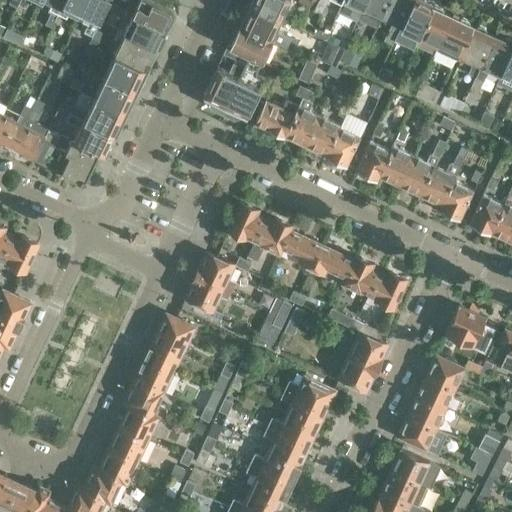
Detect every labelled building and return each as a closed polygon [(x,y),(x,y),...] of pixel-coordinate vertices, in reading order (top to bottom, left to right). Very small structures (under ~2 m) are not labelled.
[(10,0),(6,9),(13,12),(19,0),(10,0)] [(46,0),(51,2),(47,11),(50,12),(45,23),(52,27),(56,18),(61,7),(64,0),(46,0)] [(79,16),(86,0),(64,0),(61,7),(56,18),(63,21),(68,10),(79,16)] [(86,0),(79,16),(97,24),(105,8),(109,0),(108,0),(86,0)] [(109,0),(105,8),(115,12),(119,5),(109,0)] [(108,0),(109,0),(119,5),(128,9),(133,11),(137,0),(108,0)] [(159,0),(137,0),(133,11),(167,27),(174,11),(172,6),(159,0)] [(250,0),(249,4),(280,19),(289,0),(250,0)] [(319,0),(316,8),(323,11),(326,2),(328,3),(329,0),(319,0)] [(342,0),(335,17),(343,21),(347,12),(358,17),(363,7),(366,0),(342,0)] [(366,0),(363,7),(359,17),(377,25),(382,15),(389,0),(366,0)] [(389,0),(382,15),(392,20),(384,39),(392,43),(401,25),(412,0),(389,0)] [(412,0),(401,25),(419,33),(433,4),(425,0),(412,0)] [(244,15),(239,25),(271,40),(289,47),(293,36),(276,29),(280,19),(249,4),(248,6),(246,5),(242,13),(244,15)] [(433,4),(419,33),(418,37),(414,44),(434,53),(437,46),(451,15),(443,12),(442,8),(433,4)] [(124,30),(125,31),(126,31),(126,33),(154,46),(159,44),(167,27),(133,11),(128,9),(124,18),(128,21),(124,30)] [(451,15),(437,46),(434,53),(456,64),(460,56),(469,34),(467,33),(471,24),(469,23),(469,20),(463,17),(460,19),(451,15)] [(230,44),(229,44),(228,45),(261,61),(271,40),(239,25),(238,26),(236,25),(232,34),(234,35),(230,44)] [(470,32),(469,34),(460,56),(473,62),(468,73),(475,76),(480,65),(493,35),(486,31),(485,27),(479,25),(476,27),(475,26),(471,33),(470,32)] [(21,44),(25,35),(8,27),(4,36),(21,44)] [(331,32),(330,32),(320,27),(319,37),(327,40),(331,32)] [(96,29),(90,41),(98,45),(104,33),(96,29)] [(125,31),(114,53),(144,68),(145,65),(150,64),(152,59),(150,55),(154,46),(126,33),(126,31),(125,31)] [(349,39),(331,31),(328,40),(340,45),(333,63),(338,65),(349,39)] [(493,35),(480,65),(465,99),(473,103),(488,69),(500,74),(511,46),(511,39),(506,37),(503,39),(493,35)] [(98,46),(89,42),(83,54),(92,58),(98,46)] [(227,45),(224,52),(245,62),(248,55),(227,45)] [(61,53),(48,46),(44,55),(58,61),(61,53)] [(365,54),(347,46),(342,58),(360,66),(365,54)] [(511,46),(500,74),(501,74),(502,71),(511,75),(511,46)] [(114,53),(104,75),(134,89),(135,87),(139,85),(141,81),(140,77),(144,68),(114,53)] [(298,78),(308,82),(318,61),(308,56),(298,78)] [(223,68),(217,65),(203,96),(225,106),(239,75),(244,66),(233,61),(228,70),(227,70),(223,67),(223,68)] [(239,75),(225,106),(247,116),(254,100),(266,74),(245,64),(244,66),(239,75)] [(343,69),(332,64),(329,72),(340,77),(343,69)] [(379,76),(391,81),(396,70),(383,65),(379,76)] [(403,74),(398,84),(410,90),(415,80),(403,74)] [(104,75),(94,97),(123,111),(124,109),(129,107),(131,103),(129,99),(134,89),(104,75)] [(73,77),(69,85),(81,91),(84,83),(73,77)] [(434,102),(440,90),(421,81),(415,94),(434,102)] [(296,92),(310,99),(314,91),(300,84),(296,92)] [(464,101),(445,92),(439,105),(458,114),(464,101)] [(300,104),(286,134),(294,138),(297,141),(306,145),(320,114),(309,109),(313,101),(303,96),(300,104)] [(59,107),(83,119),(113,133),(114,130),(119,129),(121,124),(119,120),(123,111),(94,97),(86,113),(62,101),(59,107)] [(24,124),(11,148),(33,159),(45,135),(48,129),(35,122),(45,102),(38,98),(32,109),(27,118),(24,124)] [(262,107),(255,122),(268,128),(284,136),(285,134),(286,134),(300,104),(298,104),(295,111),(266,98),(264,102),(262,107)] [(342,103),(338,113),(344,116),(346,113),(349,106),(342,103)] [(25,104),(20,114),(27,118),(32,109),(25,104)] [(71,138),(70,140),(103,154),(104,152),(109,150),(111,146),(109,142),(113,133),(83,119),(59,107),(55,114),(79,127),(74,140),(71,138)] [(484,110),(479,124),(488,128),(494,115),(484,110)] [(3,113),(0,118),(0,141),(11,148),(24,124),(12,117),(3,113)] [(326,153),(325,155),(347,165),(351,155),(360,135),(364,128),(357,125),(359,120),(346,113),(344,116),(340,124),(326,153)] [(320,114),(306,145),(314,149),(317,149),(326,153),(340,124),(332,120),(320,114)] [(444,117),(441,124),(451,129),(455,121),(444,117)] [(403,122),(396,137),(404,140),(410,125),(403,122)] [(380,135),(384,126),(377,123),(373,132),(379,136),(380,135)] [(45,135),(33,159),(51,167),(81,181),(86,180),(87,177),(98,152),(103,154),(70,140),(66,150),(55,145),(60,135),(48,129),(45,135)] [(414,154),(400,184),(421,194),(435,164),(446,141),(439,138),(432,153),(430,152),(427,160),(418,156),(414,154)] [(360,159),(356,169),(377,180),(379,174),(390,150),(378,144),(369,140),(360,159)] [(390,150),(379,174),(389,178),(391,181),(395,183),(398,183),(400,184),(414,154),(393,144),(390,150)] [(435,164),(421,194),(423,195),(426,197),(429,199),(433,199),(441,203),(452,179),(454,174),(468,148),(461,145),(453,162),(450,161),(446,169),(435,164)] [(478,181),(481,172),(475,169),(471,177),(478,181)] [(497,179),(490,176),(487,185),(494,188),(497,179)] [(452,179),(441,203),(438,208),(460,218),(474,188),(452,179)] [(474,212),(469,223),(491,233),(492,231),(506,201),(505,201),(503,203),(483,193),(474,212)] [(511,204),(506,201),(492,231),(501,235),(502,237),(505,238),(509,239),(511,240),(511,239),(511,204)] [(257,210),(241,202),(228,230),(246,238),(246,237),(253,240),(264,217),(256,213),(257,210)] [(253,240),(247,256),(255,260),(262,246),(278,254),(291,226),(275,218),(273,221),(264,217),(253,240)] [(0,257),(0,258),(11,235),(3,230),(4,227),(0,224),(0,257)] [(291,226),(278,254),(280,254),(282,248),(299,256),(297,260),(311,267),(322,244),(290,229),(291,226)] [(11,235),(0,258),(0,257),(0,270),(3,272),(7,263),(8,263),(17,268),(18,266),(25,269),(38,243),(21,235),(20,239),(11,235)] [(322,244),(311,267),(325,273),(327,269),(343,277),(341,283),(343,284),(356,256),(354,259),(322,244)] [(206,251),(196,273),(225,287),(235,265),(222,259),(206,251)] [(234,263),(240,266),(244,257),(238,254),(234,263)] [(356,256),(343,284),(360,292),(361,291),(368,295),(380,271),(371,267),(373,263),(356,256)] [(244,257),(240,266),(248,269),(252,261),(244,257)] [(380,271),(368,295),(375,298),(375,299),(386,304),(387,302),(394,306),(406,279),(390,272),(388,275),(380,271)] [(231,290),(196,273),(185,297),(195,302),(192,308),(217,321),(221,314),(214,311),(221,294),(228,297),(231,290)] [(0,314),(19,324),(30,302),(8,291),(9,289),(2,285),(0,289),(0,314)] [(293,287),(289,296),(296,299),(300,290),(293,287)] [(300,290),(296,299),(302,302),(307,293),(300,290)] [(276,296),(270,308),(286,316),(292,303),(276,296)] [(496,327),(484,321),(486,317),(458,304),(445,333),(454,337),(461,340),(485,351),(496,327)] [(288,323),(296,327),(304,309),(296,305),(288,323)] [(331,310),(329,314),(353,325),(357,317),(333,306),(331,310)] [(286,316),(270,308),(256,339),(272,346),(286,316)] [(166,313),(156,335),(185,348),(199,318),(180,309),(176,318),(166,313)] [(0,342),(3,344),(9,346),(19,324),(0,314),(0,342)] [(357,317),(353,325),(359,328),(374,335),(376,331),(378,326),(357,317)] [(293,334),(296,327),(288,323),(284,330),(293,334)] [(511,330),(505,327),(499,340),(510,345),(508,351),(501,366),(511,371),(511,330)] [(358,330),(348,351),(377,365),(387,343),(377,338),(378,337),(358,330)] [(156,335),(145,357),(174,370),(185,348),(156,335)] [(348,351),(337,374),(339,375),(352,381),(366,388),(377,365),(348,351)] [(436,353),(426,374),(455,388),(466,365),(445,356),(444,357),(436,353)] [(471,364),(482,370),(486,362),(476,356),(471,364)] [(145,357),(135,378),(164,392),(174,370),(145,357)] [(251,364),(243,360),(240,366),(248,370),(251,364)] [(235,364),(226,361),(224,367),(232,371),(235,364)] [(486,362),(482,370),(493,376),(497,368),(486,362)] [(240,366),(231,385),(239,388),(248,370),(240,366)] [(224,367),(213,388),(221,392),(232,371),(224,367)] [(288,379),(285,387),(325,407),(334,389),(321,382),(323,378),(306,370),(305,373),(304,372),(303,374),(296,372),(292,381),(288,379)] [(426,374),(417,394),(446,408),(455,388),(426,374)] [(124,402),(130,404),(159,417),(160,414),(155,411),(164,392),(135,378),(124,402)] [(325,407),(285,387),(280,397),(290,402),(285,411),(316,425),(317,424),(320,423),(323,417),(321,415),(325,407)] [(213,388),(204,409),(212,413),(221,392),(213,388)] [(417,394),(407,414),(436,428),(446,408),(417,394)] [(222,404),(230,408),(233,401),(225,397),(222,404)] [(511,399),(507,397),(502,408),(510,412),(511,409),(511,399)] [(130,404),(120,425),(149,439),(159,417),(130,404)] [(502,408),(496,420),(505,424),(511,413),(510,412),(502,408)] [(212,413),(204,409),(200,416),(209,420),(212,413)] [(271,416),(267,425),(307,444),(311,436),(314,436),(317,430),(315,427),(316,425),(285,411),(281,420),(271,416)] [(407,414),(397,435),(415,443),(427,449),(436,428),(407,414)] [(193,430),(202,434),(206,425),(197,421),(193,430)] [(120,425),(110,447),(138,461),(149,439),(120,425)] [(307,444),(267,425),(263,434),(272,438),(268,447),(299,463),(307,444)] [(216,438),(209,435),(206,441),(213,445),(216,438)] [(490,437),(485,447),(493,452),(498,442),(490,437)] [(206,441),(197,460),(204,464),(213,445),(206,441)] [(511,446),(505,443),(496,460),(504,465),(511,450),(511,446)] [(187,446),(184,453),(192,457),(195,450),(187,446)] [(110,447),(99,469),(128,482),(138,461),(110,447)] [(263,457),(254,452),(250,462),(290,481),(299,463),(268,447),(263,457)] [(400,448),(390,468),(420,482),(430,461),(412,453),(400,448)] [(481,474),(491,454),(482,449),(476,460),(472,470),(481,474)] [(184,453),(173,477),(181,481),(192,457),(184,453)] [(496,460),(487,477),(495,481),(496,481),(504,465),(496,460)] [(290,481),(250,462),(246,470),(255,474),(250,485),(280,499),(280,500),(280,501),(290,481)] [(83,488),(83,489),(112,502),(121,482),(127,484),(128,482),(99,469),(94,466),(83,488)] [(390,468),(381,489),(411,503),(420,482),(390,468)] [(0,506),(2,509),(5,504),(17,480),(0,471),(0,506)] [(173,477),(167,490),(174,494),(175,494),(181,481),(173,477)] [(487,477),(478,494),(486,498),(495,481),(487,477)] [(187,479),(184,486),(192,490),(195,483),(187,479)] [(17,480),(5,504),(22,511),(76,511),(67,508),(67,507),(46,497),(47,494),(48,490),(40,486),(37,489),(36,489),(17,480)] [(67,507),(67,508),(76,511),(100,511),(106,500),(83,489),(83,488),(78,485),(67,507)] [(192,490),(184,486),(181,492),(189,496),(192,490)] [(464,488),(456,503),(464,507),(472,492),(464,488)] [(418,511),(420,507),(411,503),(381,489),(372,509),(378,511),(406,511),(408,510),(413,511),(418,511)] [(167,490),(163,498),(171,502),(174,494),(167,490)] [(233,497),(228,507),(239,511),(275,511),(279,505),(278,504),(277,505),(247,491),(242,501),(233,497)] [(478,494),(473,504),(482,509),(487,499),(486,498),(478,494)] [(162,499),(157,511),(158,511),(166,511),(170,503),(162,499)] [(456,503),(452,510),(455,511),(461,511),(464,507),(456,503)]
